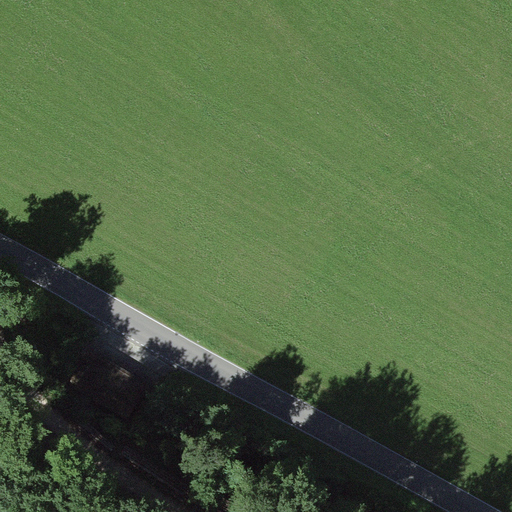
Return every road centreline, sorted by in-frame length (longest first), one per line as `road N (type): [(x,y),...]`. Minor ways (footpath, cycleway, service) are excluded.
road 1 (tertiary): [(468,511),(0,254)]
road 2 (track): [(0,331),(11,355),(79,430),(213,511)]
